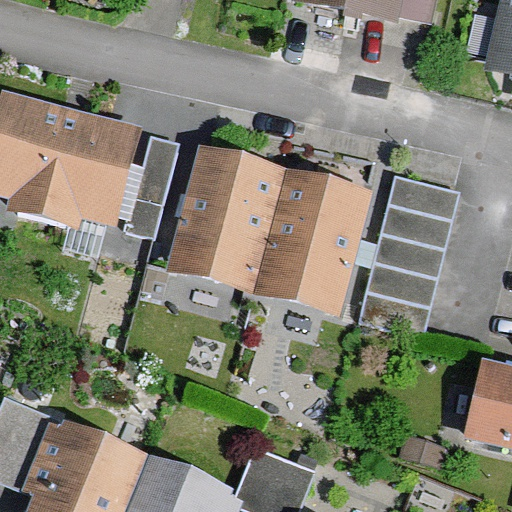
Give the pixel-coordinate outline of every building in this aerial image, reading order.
[(400,0),(289,0),(287,11),(395,30),(400,0)] [(511,0),(507,0),(490,72),(511,77),(511,0)] [(0,94),(0,204),(151,245),(179,143),(0,94)] [(341,322),(377,192),(198,143),(162,274),(341,322)] [(511,200),(391,176),(359,329),(511,360),(511,200)] [(468,449),(511,457),(511,372),(484,367),(468,449)] [(241,511),(248,495),(55,416),(21,500),(32,505),(29,511),(241,511)]
